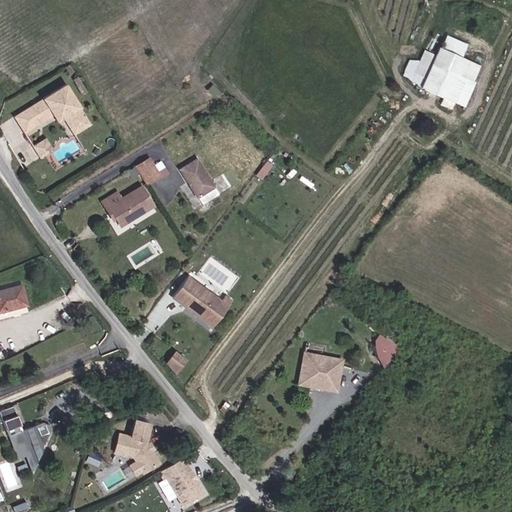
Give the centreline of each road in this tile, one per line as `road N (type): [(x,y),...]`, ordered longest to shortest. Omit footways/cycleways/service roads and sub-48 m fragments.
road 1 (residential): [(255,511),(0,161)]
road 2 (unknown): [(136,349),(0,403)]
